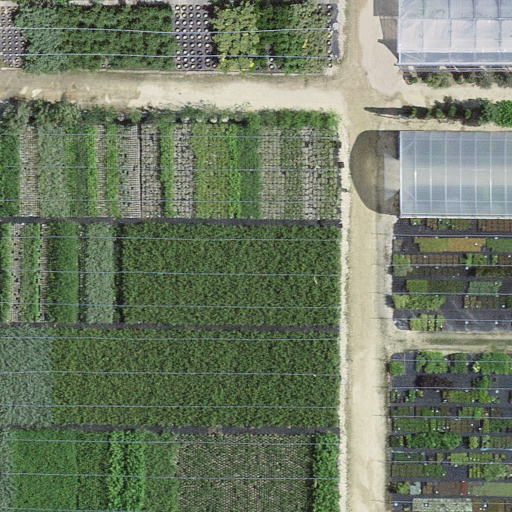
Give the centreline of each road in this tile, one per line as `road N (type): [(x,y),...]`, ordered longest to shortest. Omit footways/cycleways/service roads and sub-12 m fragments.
road 1 (track): [(0,92),(511,97)]
road 2 (track): [(369,0),(366,511)]
